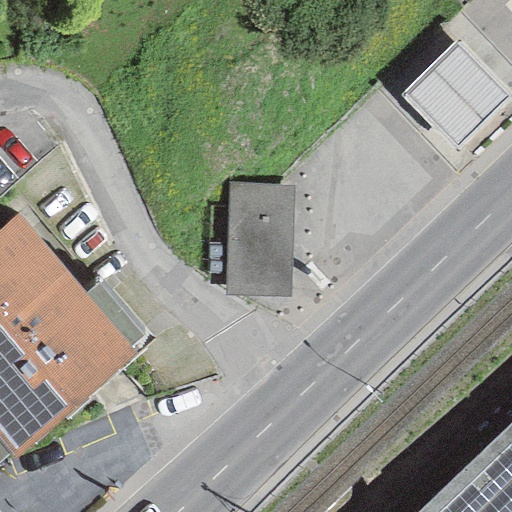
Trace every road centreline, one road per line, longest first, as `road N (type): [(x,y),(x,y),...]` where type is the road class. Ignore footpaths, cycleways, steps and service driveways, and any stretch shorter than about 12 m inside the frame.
road 1 (residential): [(295,401),(171,292),(130,244),(73,117),(38,100),(0,102)]
road 2 (secondary): [(295,401),(511,193)]
road 3 (secondary): [(179,511),(295,401)]
